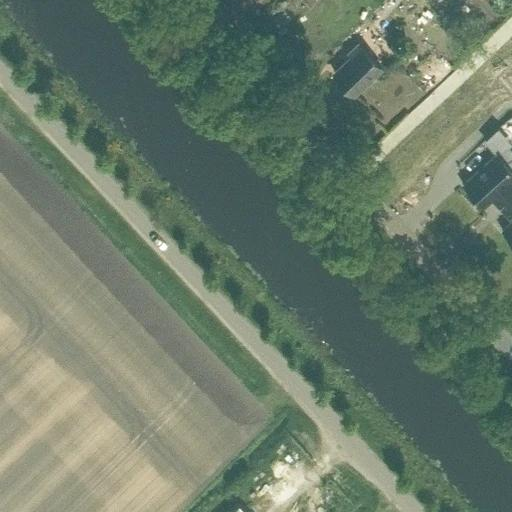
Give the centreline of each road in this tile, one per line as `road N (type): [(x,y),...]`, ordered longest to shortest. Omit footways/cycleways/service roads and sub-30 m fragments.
road 1 (unclassified): [(416,511),(0,68)]
road 2 (unclassified): [(511,354),(174,0)]
